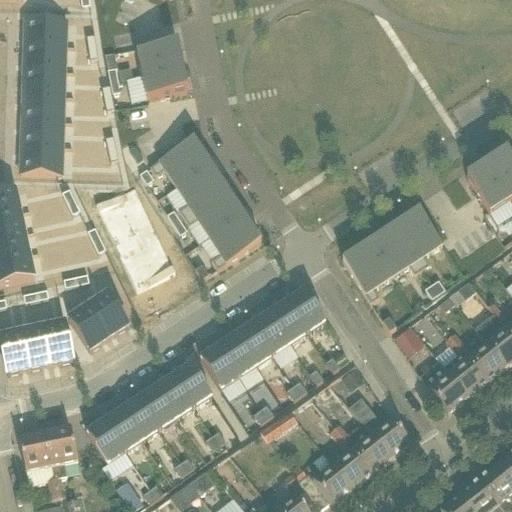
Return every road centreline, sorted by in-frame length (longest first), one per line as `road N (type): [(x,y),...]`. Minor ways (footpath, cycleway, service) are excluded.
road 1 (residential): [(0,420),(89,392),(302,250)]
road 2 (residential): [(202,0),(222,127),(302,250)]
road 3 (residential): [(449,466),(302,250)]
road 4 (residential): [(302,250),(511,115)]
